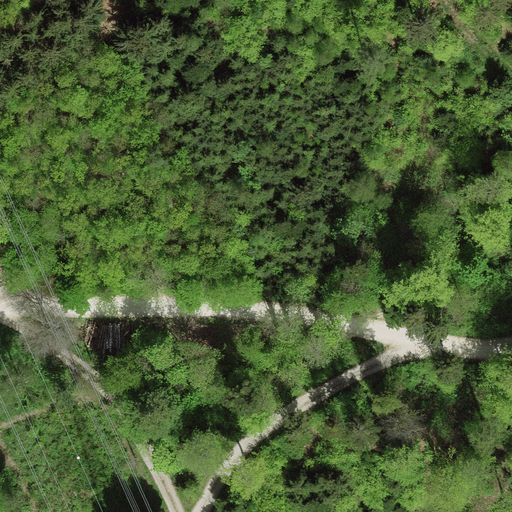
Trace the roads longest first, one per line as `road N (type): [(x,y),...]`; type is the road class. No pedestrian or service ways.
road 1 (track): [(0,306),(211,301),(371,323),(431,351),(511,360)]
road 2 (track): [(0,273),(12,305),(147,431),(172,511)]
road 3 (track): [(197,511),(277,412),(431,351)]
